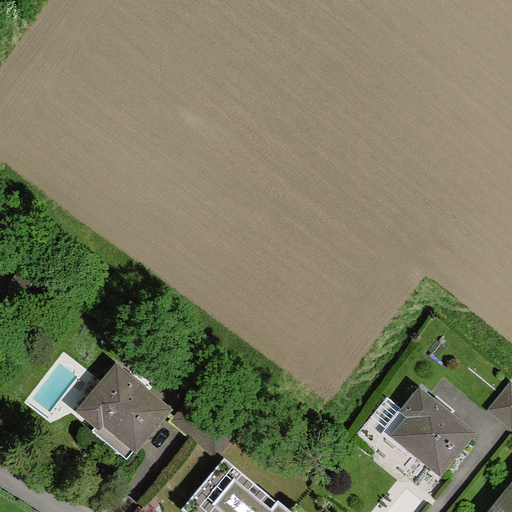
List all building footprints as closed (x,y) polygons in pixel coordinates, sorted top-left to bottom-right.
[(30,266),(9,291),(30,308),(51,284),(30,266)] [(118,372),(83,414),(99,428),(104,423),(136,450),(168,413),(118,372)] [(511,388),(492,412),(511,427),(511,388)] [(422,396),(391,434),(442,474),(473,436),(422,396)] [(196,398),(174,424),(196,441),(217,415),(196,398)] [(238,432),(217,415),(196,441),(216,458),(238,432)] [(293,511),(290,511),(225,458),(181,511),(182,511),(306,511),(298,506),(293,511)] [(511,511),(511,494),(497,511),(511,511)]
